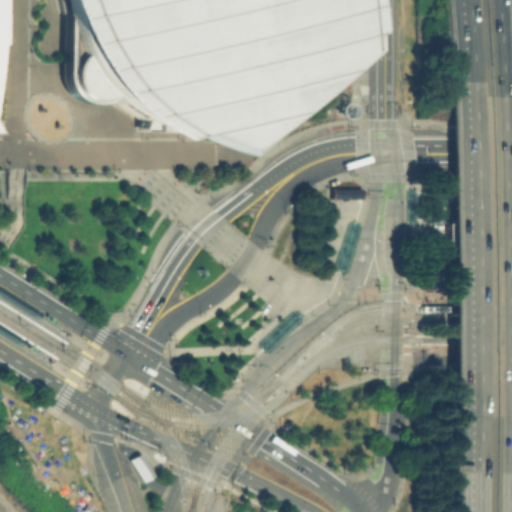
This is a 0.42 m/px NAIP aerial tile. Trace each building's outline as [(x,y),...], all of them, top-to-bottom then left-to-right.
[(46,0),(48,4),(54,22),(54,76),(56,84),(61,91),(68,98),(76,102),(84,103),(92,102),(99,98),(110,110),(120,118),(131,127),(147,138),(162,135),(177,142),(192,148),(212,154),(254,119),(261,116),(271,111),(289,101),(301,91),(312,79),(320,68),(336,55),(345,48),(346,32),(353,30),(353,0),(46,0)] [(327,197),(358,197),(359,187),(328,186),(327,197)] [(359,223),(356,216),(349,220),(331,266),(335,274),(341,271),(359,223)] [(511,264),(443,264),(443,221),(511,221),(511,264)] [(418,287),(418,264),(428,264),(428,287),(418,287)] [(290,308),(299,308),(298,316),(264,349),(257,350),(257,341),(290,308)]
